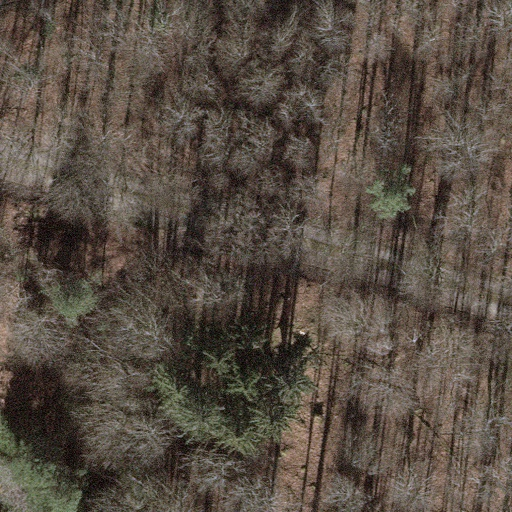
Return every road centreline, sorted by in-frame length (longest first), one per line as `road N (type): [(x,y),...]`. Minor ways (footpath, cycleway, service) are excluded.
road 1 (track): [(161,186),(511,291)]
road 2 (track): [(0,415),(118,310),(161,186)]
road 3 (track): [(0,153),(161,186)]
